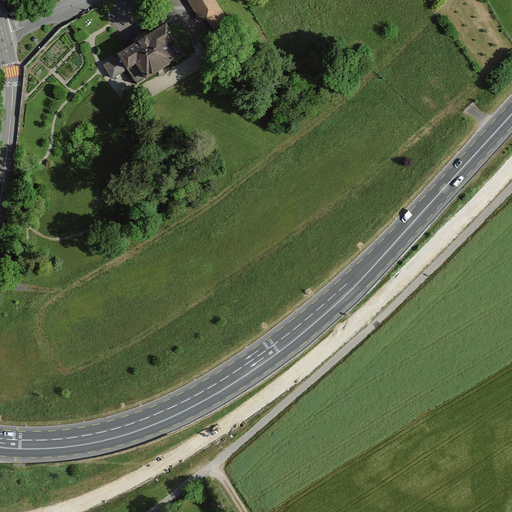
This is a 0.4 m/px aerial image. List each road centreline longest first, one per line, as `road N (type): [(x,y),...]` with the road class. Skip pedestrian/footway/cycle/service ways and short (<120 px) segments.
road 1 (motorway): [(0,384),(233,252),(342,169),(511,9)]
road 2 (primary): [(0,444),(68,443),(132,430),(219,389),(328,306),(511,116)]
road 3 (motorway): [(474,0),(321,145),(135,275),(0,348)]
road 4 (secondary): [(2,36),(12,98),(0,196)]
